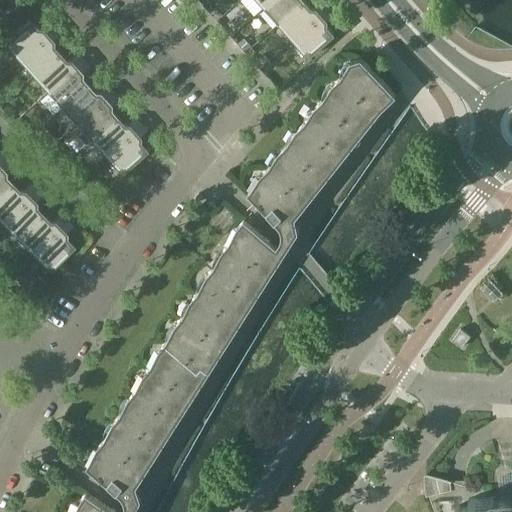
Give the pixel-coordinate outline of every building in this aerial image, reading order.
[(265,5),(266,6),(271,0),(241,0),(254,14),(265,5)] [(271,0),(266,6),(280,22),(304,0),(303,0),(271,0)] [(280,22),(294,38),(329,7),(324,2),(316,8),(311,8),(304,0),(280,22)] [(210,11),(217,19),(222,14),(216,7),(210,11)] [(335,14),(329,7),(294,38),(309,55),(333,33),(326,26),(327,21),(335,14)] [(5,42),(19,59),(53,28),(48,22),(41,28),(36,28),(29,21),(5,42)] [(59,34),(53,28),(19,59),(34,75),(58,53),(51,46),(52,40),(59,34)] [(244,38),(239,43),(246,50),(251,46),(244,38)] [(65,60),(58,53),(34,75),(48,91),(82,60),(77,54),(70,61),(65,60)] [(258,182),(249,191),(276,219),(277,219),(282,224),(287,228),(291,229),(294,230),(294,229),(296,229),(297,229),(298,228),(299,228),(299,227),(300,226),(300,224),(300,223),(300,222),(299,221),(298,220),(297,219),(296,219),(294,219),(286,210),(307,190),(304,187),(315,176),(325,167),(322,164),(334,154),(343,145),(341,142),(352,131),(362,122),(359,119),(366,113),(370,109),(378,102),(383,107),(396,93),(395,92),(361,57),(351,60),(348,68),(339,77),(333,83),(330,91),(321,99),(315,105),(312,113),(312,114),(303,122),(297,128),(294,136),(286,145),(279,151),(276,159),(268,167),(261,173),(258,182)] [(88,66),(82,60),(48,91),(63,107),(87,85),(80,78),(81,72),(88,66)] [(269,61),(264,66),(267,70),(273,65),(269,61)] [(93,92),(87,85),(63,107),(77,123),(88,113),(111,92),(106,86),(99,93),(93,92)] [(111,92),(88,113),(77,123),(92,139),(116,117),(109,110),(110,105),(117,98),(111,92)] [(92,139),(106,155),(140,124),(135,118),(128,125),(123,124),(116,117),(92,139)] [(146,130),(140,124),(106,155),(121,171),(145,150),(138,142),(138,137),(146,130)] [(52,135),(45,142),(51,147),(53,145),(57,141),(52,135)] [(12,164),(6,158),(0,163),(0,194),(11,183),(4,176),(4,171),(12,164)] [(18,190),(11,183),(0,194),(0,218),(3,221),(36,189),(31,183),(24,190),(18,190)] [(3,221),(18,237),(41,214),(35,207),(35,202),(42,195),(36,189),(3,221)] [(48,221),(41,214),(18,237),(33,252),(66,220),(61,214),(54,221),(48,221)] [(96,454),(88,464),(118,489),(118,488),(124,493),(126,495),(128,496),(130,496),(132,497),(134,497),(136,497),(139,497),(140,496),(141,496),(141,495),(142,494),(142,493),(142,492),(142,491),(142,490),(141,489),(140,488),(139,487),(138,487),(137,487),(135,487),(126,479),(137,467),(145,457),(142,454),(152,442),(161,432),(158,430),(168,418),(176,408),(173,405),(183,394),(192,383),(189,381),(199,369),(208,359),(205,356),(215,344),(223,334),(220,332),(230,320),(239,310),(236,307),(246,295),(254,285),(251,283),(270,261),(267,259),(277,246),(244,218),(238,226),(237,233),(223,250),(220,259),(213,268),(207,274),(205,283),(197,292),(192,299),(190,307),(182,316),(176,323),(174,332),(166,341),(160,348),(158,356),(151,366),(145,372),(142,381),(135,390),(129,397),(127,405),(119,414),(114,421),(112,430),(104,439),(98,446),(96,454)] [(66,220),(33,252),(49,268),(72,245),(65,238),(65,233),(72,226),(66,220)] [(491,278),(482,287),(495,301),(504,293),(491,278)] [(471,335),(462,328),(453,340),(463,347),(471,335)] [(511,511),(511,490),(511,491),(511,477),(500,477),(501,491),(494,492),(427,473),(427,479),(428,484),(428,489),(429,495),(431,501),(433,507),(435,511),(511,511)] [(116,511),(87,491),(81,499),(80,508),(77,511),(116,511)]
